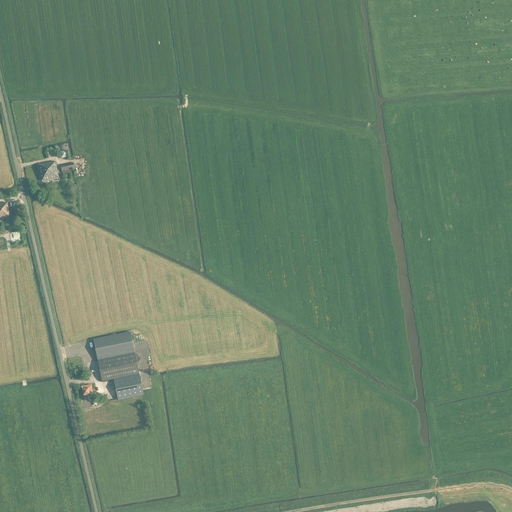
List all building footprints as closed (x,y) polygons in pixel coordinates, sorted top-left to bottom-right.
[(55,161),(38,165),(42,181),(53,179),(54,183),(59,182),(58,178),(59,178),(56,166),(55,161)] [(63,176),(72,174),(71,169),(75,169),(73,163),(61,165),(63,176)] [(0,218),(9,217),(7,203),(0,203),(0,218)] [(98,360),(98,361),(102,382),(139,375),(135,353),(131,332),(94,339),(98,360)] [(139,375),(114,380),(118,401),(144,396),(143,391),(139,375)] [(91,384),(82,386),(83,396),(93,394),(91,384)]
